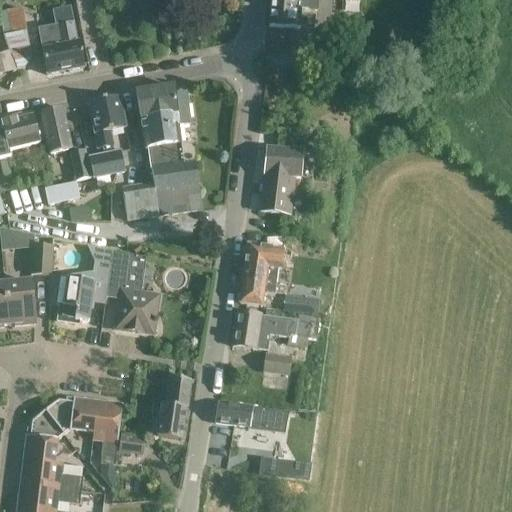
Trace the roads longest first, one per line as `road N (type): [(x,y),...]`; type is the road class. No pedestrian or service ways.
road 1 (residential): [(187,511),(251,99),(231,60)]
road 2 (tertiary): [(0,103),(231,60)]
